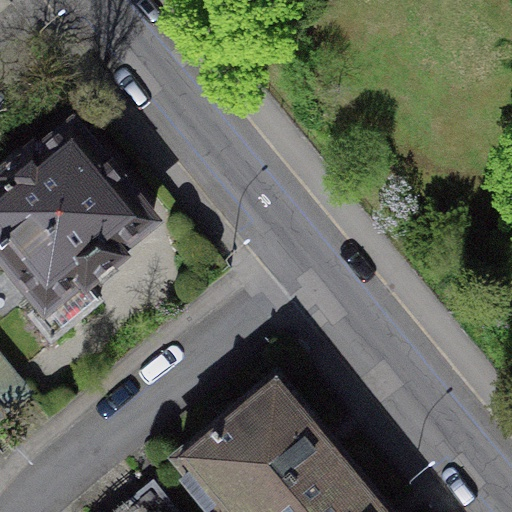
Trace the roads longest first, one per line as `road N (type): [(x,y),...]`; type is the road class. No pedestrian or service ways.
road 1 (residential): [(315,263),(58,475),(25,511)]
road 2 (tertiary): [(315,263),(96,0)]
road 3 (tertiary): [(511,502),(315,263)]
